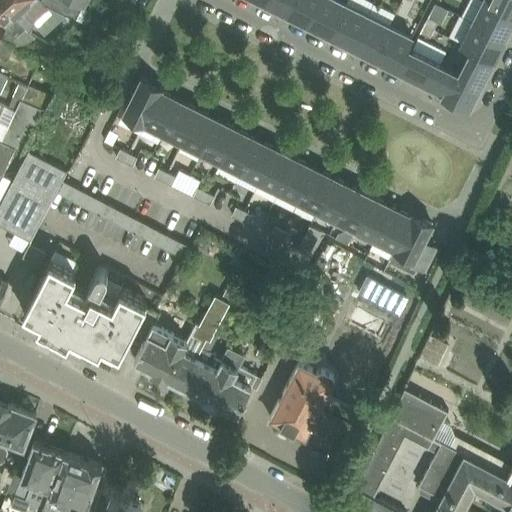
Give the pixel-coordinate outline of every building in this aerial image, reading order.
[(16,15),(1,0),(0,0),(0,33),(3,37),(4,36),(16,43),(30,30),(16,15)] [(90,7),(84,4),(75,0),(1,0),(16,15),(30,30),(31,30),(35,21),(34,20),(51,5),(83,21),(90,7)] [(287,11),(292,0),(265,0),(264,2),(265,2),(266,1),(287,11)] [(309,22),(320,0),(292,0),(287,11),(297,17),(296,18),(298,19),(298,17),(309,22)] [(330,35),(347,0),(346,0),(320,0),(309,22),(330,33),(329,35),(330,35)] [(352,44),(369,11),(347,0),(330,35),(331,34),(352,44)] [(506,35),(511,22),(511,11),(489,0),(482,0),(473,19),(506,35)] [(511,0),(489,0),(511,11),(511,0)] [(373,57),(391,22),(369,11),(352,44),(373,55),(373,57)] [(429,14),(425,22),(434,27),(438,19),(429,14)] [(495,57),(506,35),(473,19),(462,41),(495,57)] [(391,22),(373,57),(374,57),(375,56),(433,85),(432,86),(433,87),(445,62),(408,43),(413,33),(391,22)] [(431,34),(434,27),(425,22),(421,30),(431,34)] [(484,78),(494,60),(495,57),(462,41),(471,46),(460,69),(445,62),(433,87),(434,85),(444,90),(443,92),(470,106),(484,78)] [(4,42),(0,51),(0,52),(9,56),(14,46),(4,42)] [(162,85),(142,75),(125,110),(145,120),(162,85)] [(19,81),(14,93),(21,97),(27,85),(19,81)] [(27,85),(21,97),(44,106),(51,91),(28,81),(27,85)] [(162,85),(145,120),(164,130),(181,95),(180,97),(162,88),(163,86),(162,85)] [(200,107),(181,97),(182,95),(181,95),(164,130),(183,140),(200,107)] [(21,97),(3,138),(15,143),(24,147),(44,106),(21,97)] [(200,107),(183,140),(203,149),(220,115),(219,114),(219,116),(200,107)] [(220,117),(221,115),(220,115),(203,149),(222,159),(238,126),(220,117)] [(259,134),(258,134),(257,135),(238,126),(222,159),(241,169),(259,134)] [(259,134),(241,169),(260,178),(276,145),(258,136),(259,134)] [(0,174),(15,143),(3,138),(0,136),(0,174)] [(276,145),(260,178),(280,188),(296,155),(287,151),(288,149),(287,148),(286,150),(276,145)] [(125,159),(130,150),(121,146),(117,154),(125,159)] [(30,147),(0,204),(0,221),(32,238),(69,167),(30,147)] [(138,154),(130,150),(125,159),(134,163),(138,154)] [(317,163),(316,163),(315,164),(296,155),(280,188),(299,198),(317,163)] [(317,163),(299,198),(319,207),(335,174),(316,165),(317,163)] [(164,178),(168,169),(160,165),(155,174),(164,178)] [(177,174),(168,169),(164,178),(172,182),(177,174)] [(319,207),(338,217),(355,182),(354,184),(335,174),(319,207)] [(65,178),(60,186),(70,191),(75,183),(65,178)] [(338,217),(357,227),(374,194),(355,184),(356,183),(355,182),(338,217)] [(79,196),(83,187),(75,183),(70,191),(79,196)] [(203,198),(207,189),(198,184),(194,193),(203,198)] [(88,201),(92,192),(83,187),(79,196),(88,201)] [(215,193),(207,189),(203,198),(211,202),(215,193)] [(97,205),(101,197),(92,192),(88,201),(97,205)] [(394,202),(393,201),(392,203),(374,194),(357,227),(377,236),(394,202)] [(110,201),(101,197),(97,205),(106,210),(110,201)] [(114,214),(119,206),(110,201),(106,210),(114,214)] [(413,211),(412,211),(412,213),(402,208),(393,204),(394,202),(377,236),(396,246),(413,211)] [(241,217),(246,208),(237,204),(232,212),(241,217)] [(123,219),(128,210),(119,206),(114,214),(123,219)] [(254,212),(246,208),(241,217),(249,221),(254,212)] [(132,224),(137,215),(128,210),(123,219),(132,224)] [(436,245),(424,239),(433,221),(413,211),(396,246),(416,256),(413,261),(425,267),(436,245)] [(141,228),(145,220),(137,215),(132,224),(141,228)] [(150,233),(154,224),(145,220),(141,228),(150,233)] [(280,236),(284,228),(275,223),(271,232),(280,236)] [(310,223),(308,229),(319,234),(322,229),(310,223)] [(159,238),(163,229),(154,224),(150,233),(159,238)] [(293,232),(284,228),(280,236),(288,240),(293,232)] [(168,242),(172,234),(163,229),(159,238),(168,242)] [(316,240),(319,234),(308,229),(305,234),(316,240)] [(176,247),(181,238),(172,234),(168,242),(176,247)] [(316,240),(305,234),(302,240),(313,246),(316,240)] [(191,243),(181,238),(176,247),(185,251),(190,244),(191,244),(191,243)] [(310,251),(313,246),(302,240),(299,246),(310,251)] [(28,245),(24,254),(40,263),(47,250),(30,241),(28,245)] [(69,338),(72,332),(75,333),(72,337),(84,343),(86,339),(101,346),(104,340),(106,341),(104,345),(116,352),(118,348),(121,349),(131,329),(138,332),(151,307),(144,303),(147,298),(121,284),(116,294),(101,286),(108,273),(108,272),(108,271),(108,270),(108,268),(107,267),(106,266),(105,265),(104,265),(103,264),(102,264),(100,265),(99,265),(98,266),(97,266),(96,267),(89,282),(94,285),(88,297),(68,287),(77,269),(51,256),(25,307),(28,308),(25,312),(37,319),(39,315),(42,316),(39,322),(46,326),(44,329),(60,337),(62,334),(69,338)] [(477,279),(501,291),(506,282),(467,262),(460,275),(475,283),(477,279)] [(0,299),(9,280),(8,279),(0,275),(0,299)] [(319,280),(296,322),(313,331),(336,290),(319,280)] [(511,315),(469,293),(464,305),(507,327),(511,316),(511,315)] [(198,354),(208,334),(213,337),(216,330),(230,302),(215,294),(201,321),(201,322),(197,320),(188,336),(156,319),(160,311),(151,307),(138,332),(146,336),(135,357),(149,363),(153,366),(152,368),(167,376),(168,376),(169,374),(188,384),(194,372),(202,356),(198,354)] [(204,395),(220,365),(212,361),(217,351),(212,348),(220,333),(216,330),(213,337),(208,334),(198,354),(202,356),(194,372),(188,384),(204,392),(203,395),(204,395)] [(431,333),(421,353),(439,362),(449,341),(431,333)] [(238,410),(247,392),(256,376),(239,367),(246,353),(230,345),(223,358),(220,365),(204,395),(219,403),(220,401),(238,410)] [(280,397),(270,415),(280,420),(276,427),(293,436),(297,429),(307,433),(317,413),(323,416),(326,411),(320,408),(336,377),(334,372),(323,366),(318,368),(300,358),(280,397)] [(455,435),(452,422),(444,418),(449,407),(405,385),(350,498),(349,500),(371,511),(405,511),(407,509),(375,493),(406,433),(437,449),(420,482),(438,491),(426,511),(511,511),(511,466),(509,473),(451,443),(455,435)] [(11,400),(0,396),(0,434),(1,435),(0,437),(0,460),(1,461),(6,459),(10,449),(8,444),(7,443),(9,438),(25,444),(30,429),(37,410),(35,409),(33,406),(27,403),(23,405),(11,400)] [(52,485),(65,449),(66,448),(51,443),(50,444),(35,438),(28,457),(23,470),(15,491),(46,502),(52,485)] [(90,458),(65,449),(52,485),(46,502),(42,511),(84,511),(96,481),(103,462),(90,457),(90,458)] [(138,511),(142,501),(114,491),(107,510),(106,511),(138,511)]
